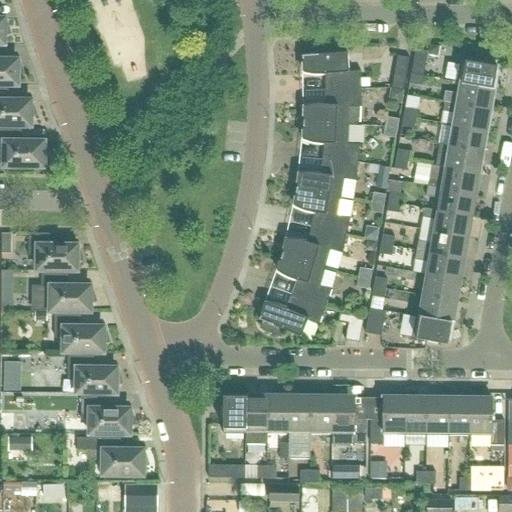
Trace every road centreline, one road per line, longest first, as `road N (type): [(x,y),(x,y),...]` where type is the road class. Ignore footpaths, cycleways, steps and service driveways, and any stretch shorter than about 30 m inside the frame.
road 1 (residential): [(185,338),(205,326),(248,186),(255,122),(247,16)]
road 2 (residential): [(487,362),(215,361),(185,338)]
road 3 (residential): [(511,18),(247,16)]
road 4 (residential): [(97,202),(27,0)]
road 5 (residential): [(487,362),(511,193)]
road 6 (residential): [(183,511),(183,458),(148,352)]
road 7 (residential): [(148,352),(97,202)]
